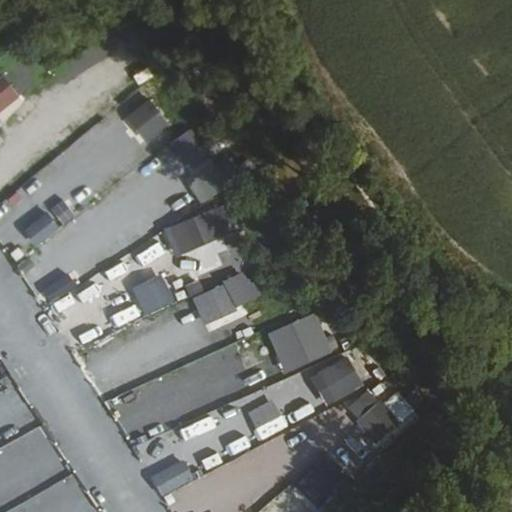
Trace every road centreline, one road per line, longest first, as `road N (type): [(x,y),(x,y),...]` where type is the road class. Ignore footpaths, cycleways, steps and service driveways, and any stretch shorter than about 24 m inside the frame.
road 1 (track): [(463,403),(276,157),(219,0)]
road 2 (residential): [(0,305),(131,511)]
road 3 (track): [(382,511),(463,403),(511,358)]
